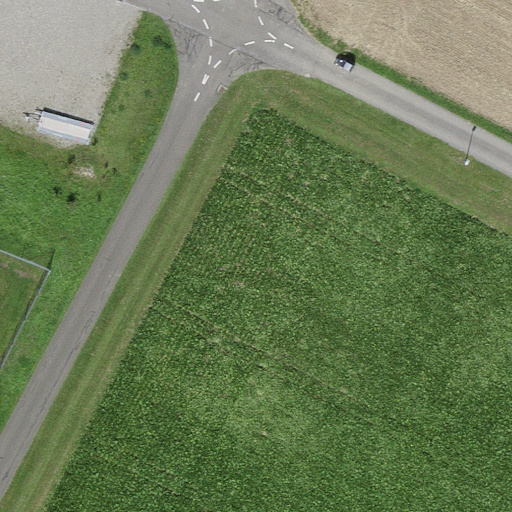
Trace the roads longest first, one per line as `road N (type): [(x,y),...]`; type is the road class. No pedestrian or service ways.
road 1 (residential): [(0,485),(239,20)]
road 2 (residential): [(239,20),(511,163)]
